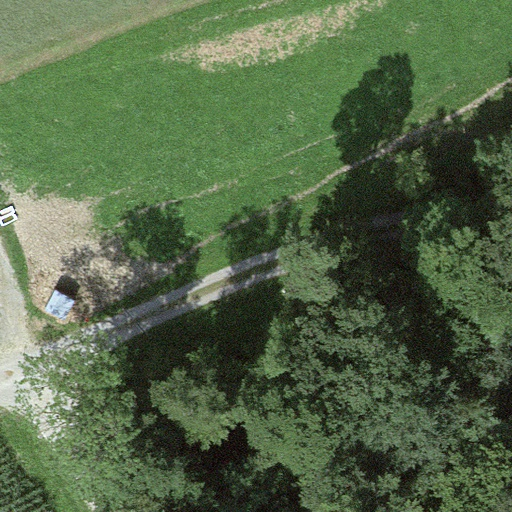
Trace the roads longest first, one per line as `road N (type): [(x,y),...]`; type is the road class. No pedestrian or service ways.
road 1 (track): [(511,211),(297,258),(0,379)]
road 2 (track): [(113,511),(34,366)]
